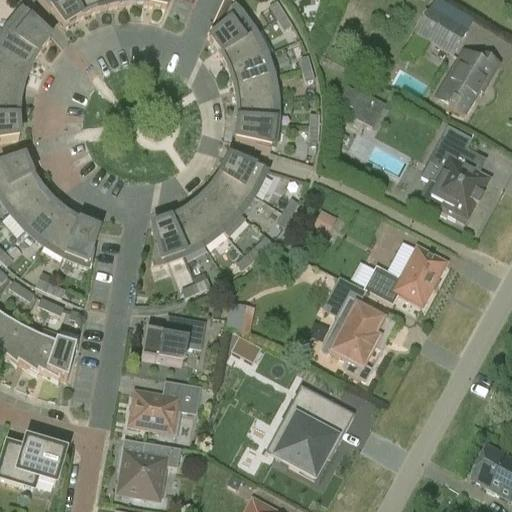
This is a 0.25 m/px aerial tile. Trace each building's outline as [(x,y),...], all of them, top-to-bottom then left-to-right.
[(63,32),(78,22),(66,0),(44,0),(38,4),(48,17),(50,15),(63,32)] [(95,15),(89,0),(66,0),(78,22),(95,15)] [(112,11),(109,0),(89,0),(95,15),(112,11)] [(129,9),(128,0),(109,0),(112,11),(129,9)] [(147,10),(148,0),(128,0),(129,9),(147,10)] [(148,0),(147,10),(165,14),(168,0),(148,0)] [(236,22),(229,14),(233,6),(224,1),(206,40),(209,45),(208,45),(219,60),(250,41),(236,22)] [(272,19),(274,23),(283,17),(276,5),(262,13),(268,22),(272,19)] [(451,58),(466,34),(428,12),(414,36),(451,58)] [(21,20),(6,38),(37,59),(48,45),(33,30),(35,28),(25,16),(21,20)] [(290,30),(283,17),(274,23),(282,35),(290,30)] [(0,48),(0,60),(28,74),(37,59),(6,38),(0,48)] [(227,76),(261,61),(250,41),(219,60),(227,76)] [(446,112),(451,115),(452,113),(463,120),(484,86),(487,88),(499,69),(480,57),(476,63),(463,55),(434,102),(447,110),(446,112)] [(0,83),(21,91),(28,74),(0,60),(0,83)] [(232,92),(268,83),(261,61),(227,76),(232,92)] [(297,64),(301,76),(310,73),(307,61),(297,64)] [(313,84),(310,73),(301,76),(304,87),(313,84)] [(0,105),(17,108),(21,91),(0,83),(0,105)] [(235,110),(272,106),(268,83),(232,92),(235,110)] [(371,132),(384,109),(360,96),(359,98),(346,91),(338,105),(351,112),(347,120),(371,132)] [(0,125),(16,125),(17,108),(0,105),(0,125)] [(236,127),(273,130),(272,106),(235,110),(236,127)] [(308,119),(307,133),(317,134),(317,119),(308,119)] [(16,125),(0,125),(0,146),(17,144),(16,125)] [(269,153),(273,130),(236,127),(233,146),(254,150),(253,153),(268,158),(269,153)] [(317,148),(317,134),(307,133),(307,148),(317,148)] [(481,201),(478,200),(487,184),(457,168),(464,154),(441,142),(429,165),(443,172),(434,188),(429,185),(418,205),(438,215),(441,209),(466,223),(474,208),(477,209),(481,201)] [(0,196),(29,181),(22,164),(2,171),(1,168),(0,168),(0,196)] [(227,164),(219,181),(250,200),(261,179),(263,174),(248,169),(246,174),(227,164)] [(0,203),(9,218),(39,196),(29,181),(0,196),(0,203)] [(250,200),(219,181),(209,195),(237,219),(250,200)] [(237,219),(209,195),(196,208),(221,235),(237,219)] [(25,235),(50,209),(39,196),(9,218),(25,235)] [(290,204),(282,217),(290,221),(298,209),(290,204)] [(221,235),(196,208),(182,218),(202,249),(221,235)] [(42,250),(64,220),(50,209),(25,235),(42,250)] [(326,240),(335,223),(320,215),(311,232),(326,240)] [(283,234),(290,221),(282,217),(275,229),(283,234)] [(202,249),(182,218),(167,227),(182,260),(202,249)] [(62,262),(79,229),(64,220),(42,250),(62,262)] [(160,268),(182,260),(167,227),(150,233),(155,252),(152,252),(148,270),(150,270),(160,268)] [(96,236),(79,229),(62,262),(84,271),(90,273),(92,257),(89,256),(96,236)] [(263,242),(252,252),(243,261),(250,268),(259,260),(260,261),(271,250),(263,242)] [(391,310),(397,299),(421,312),(444,268),(416,252),(399,284),(375,271),(362,294),(391,310)] [(0,254),(0,267),(5,272),(11,265),(0,254)] [(241,276),(250,268),(243,261),(234,269),(241,276)] [(34,293),(47,298),(51,290),(47,288),(50,281),(41,277),(34,293)] [(397,328),(358,307),(364,296),(338,282),(320,315),(336,323),(329,336),(338,340),(329,357),(344,365),(342,369),(341,371),(342,373),(342,375),(343,376),(344,377),(365,388),(397,328)] [(206,283),(193,289),(196,298),(210,292),(206,283)] [(8,295),(17,301),(23,293),(13,286),(8,295)] [(183,304),(196,298),(193,289),(179,295),(183,304)] [(64,295),(51,290),(47,298),(60,304),(64,295)] [(32,299),(23,293),(17,301),(27,307),(32,299)] [(36,312),(47,317),(51,308),(40,303),(36,312)] [(58,322),(62,313),(51,308),(47,317),(58,322)] [(239,338),(243,311),(228,309),(225,332),(239,338)] [(79,327),(82,319),(71,316),(68,324),(79,327)] [(139,363),(181,370),(184,352),(199,355),(203,328),(171,322),(168,339),(144,335),(139,363)] [(0,359),(3,362),(19,333),(3,323),(0,327),(0,359)] [(23,372),(36,341),(19,333),(3,362),(15,372),(17,368),(23,372)] [(54,348),(36,341),(23,372),(36,380),(37,376),(43,380),(55,347),(54,347),(54,348)] [(259,353),(238,342),(230,356),(252,367),(259,353)] [(74,353),(55,347),(43,380),(57,387),(58,383),(65,387),(74,353)] [(178,414),(193,417),(197,394),(165,389),(163,402),(134,397),(128,430),(157,435),(157,438),(174,441),(178,414)] [(353,419),(299,391),(264,457),(313,484),(324,464),(328,466),(353,419)] [(176,473),(179,454),(124,444),(120,470),(121,470),(116,499),(157,506),(163,471),(176,473)] [(34,484),(52,489),(62,459),(25,448),(23,456),(6,451),(0,470),(0,484),(31,493),(34,484)] [(469,484),(511,506),(511,464),(487,451),(469,484)] [(200,458),(191,457),(188,470),(197,471),(199,462),(200,458)] [(225,490),(235,496),(240,486),(230,481),(225,490)]
